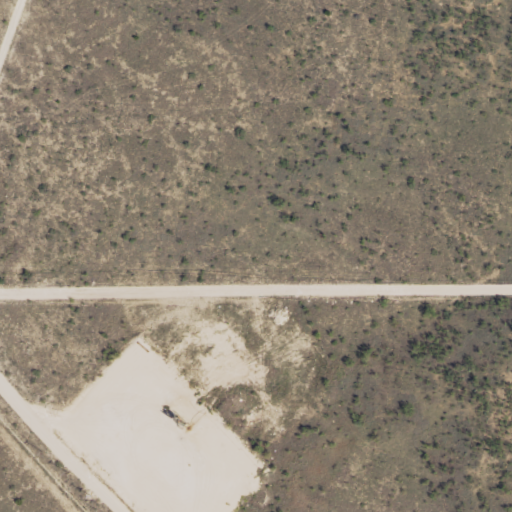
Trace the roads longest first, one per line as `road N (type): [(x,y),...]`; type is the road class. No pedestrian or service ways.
road 1 (residential): [(511,326),(0,339)]
road 2 (residential): [(128,511),(0,377)]
